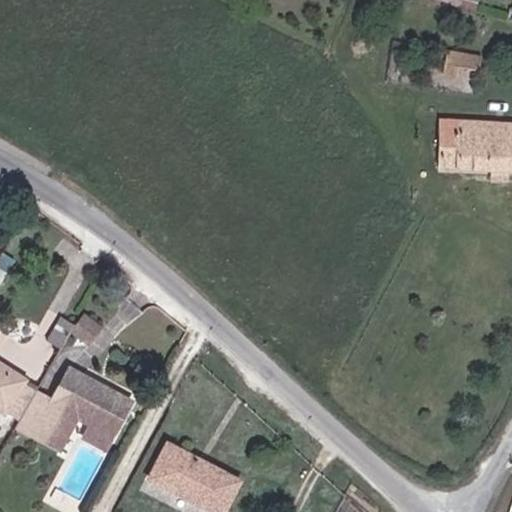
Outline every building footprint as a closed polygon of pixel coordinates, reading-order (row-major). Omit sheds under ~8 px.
[(437,166),(511,170),(511,125),(440,122),(437,166)] [(23,214),(28,206),(17,199),(12,207),(23,214)] [(0,281),(14,256),(0,247),(0,281)] [(73,326),(70,331),(89,346),(101,330),(82,316),(73,326)] [(60,348),(70,331),(73,326),(60,319),(47,341),(60,348)] [(0,410),(4,413),(24,382),(0,366),(0,410)] [(51,402),(32,437),(58,451),(76,418),(91,426),(111,436),(130,402),(69,369),(51,402)] [(24,382),(4,413),(17,422),(34,392),(36,390),(24,382)] [(14,427),(32,437),(51,402),(34,392),(17,422),(14,427)] [(104,450),(111,436),(91,426),(84,439),(104,450)] [(150,479),(213,511),(223,511),(239,482),(167,446),(150,479)]
